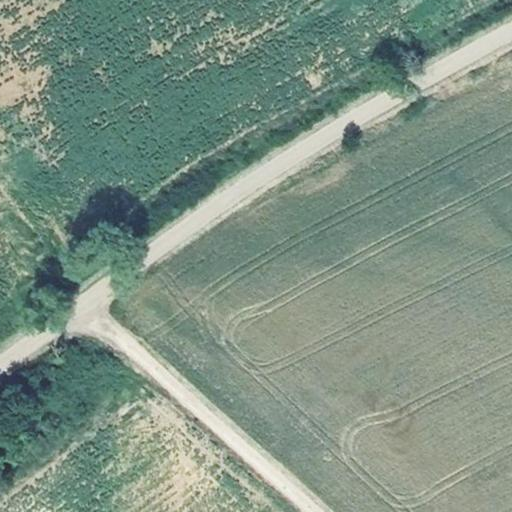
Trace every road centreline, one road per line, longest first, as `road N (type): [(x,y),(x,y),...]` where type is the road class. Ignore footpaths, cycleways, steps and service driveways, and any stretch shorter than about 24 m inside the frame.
road 1 (unclassified): [(511,33),(228,201),(0,368)]
road 2 (track): [(85,309),(316,511)]
